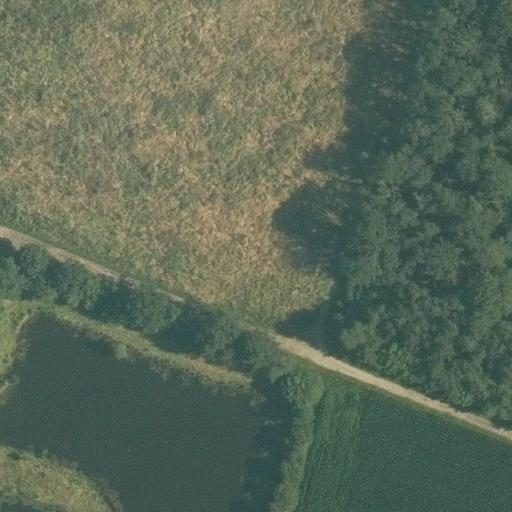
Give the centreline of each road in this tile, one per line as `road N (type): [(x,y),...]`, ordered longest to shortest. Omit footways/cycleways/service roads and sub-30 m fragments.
road 1 (track): [(442,0),(304,355)]
road 2 (track): [(304,355),(0,241)]
road 3 (track): [(511,436),(304,355)]
